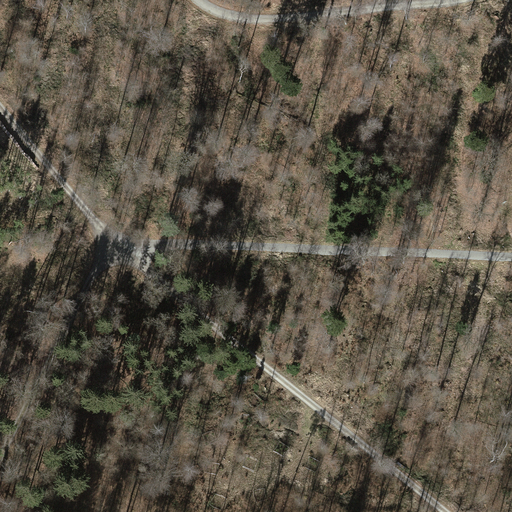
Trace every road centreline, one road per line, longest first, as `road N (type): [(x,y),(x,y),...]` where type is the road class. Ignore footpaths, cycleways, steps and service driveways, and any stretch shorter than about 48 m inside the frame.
road 1 (track): [(444,511),(118,245),(0,101)]
road 2 (track): [(118,245),(511,255)]
road 3 (track): [(205,0),(275,22),(467,0)]
road 4 (track): [(118,245),(97,265),(0,463)]
